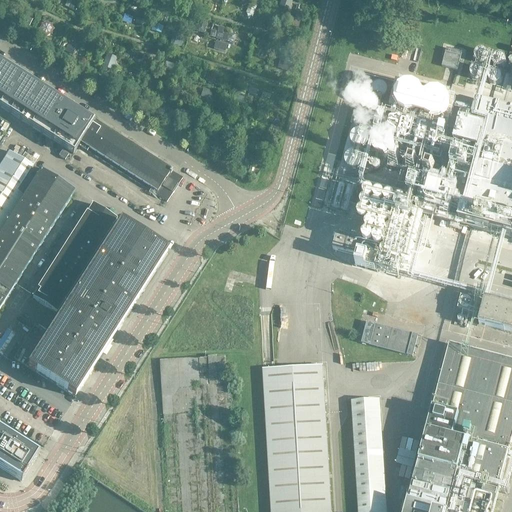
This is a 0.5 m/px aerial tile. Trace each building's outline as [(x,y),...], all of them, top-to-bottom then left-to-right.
[(288,0),(282,0),(280,8),(286,10),(286,11),(291,12),(294,4),(287,2),(288,0)] [(77,17),(79,3),(66,1),(64,15),(77,17)] [(256,7),(247,5),(245,13),(254,15),(256,7)] [(168,13),(158,11),(157,19),(166,21),(168,13)] [(132,16),(122,14),(121,22),(130,25),(132,16)] [(33,19),(23,15),(20,23),(30,27),(33,19)] [(210,19),(198,16),(194,28),(206,31),(210,19)] [(163,25),(153,23),(151,31),(161,33),(163,25)] [(229,29),(217,26),(214,38),(226,41),(229,29)] [(265,40),(252,41),(253,55),(265,54),(265,40)] [(225,44),(215,42),(213,50),(223,52),(225,44)] [(457,71),(462,53),(446,49),(442,67),(457,71)] [(141,52),(129,50),(127,63),(139,65),(141,52)] [(488,58),(488,57),(488,56),(487,55),(487,54),(486,53),(485,52),(484,51),(483,51),(481,51),(480,51),(479,51),(477,52),(476,53),(476,54),(475,55),(475,56),(475,57),(475,58),(475,59),(475,60),(475,61),(476,61),(477,62),(478,63),(479,64),(480,64),(482,64),(483,64),(484,64),(485,63),(486,62),(487,61),(488,60),(488,59),(488,58)] [(118,59),(106,55),(103,65),(115,69),(118,59)] [(504,60),(504,59),(503,57),(502,57),(501,56),(500,55),(499,55),(498,55),(496,55),(495,56),(494,56),(493,57),(492,58),(492,59),(491,60),(491,61),(491,62),(491,63),(491,64),(492,65),(493,66),(494,67),(495,68),(496,68),(498,68),(499,68),(500,68),(502,67),(503,66),(504,65),(504,64),(504,63),(504,62),(504,61),(504,60)] [(175,62),(163,60),(161,69),(174,72),(175,62)] [(94,123),(0,63),(0,108),(73,155),(79,146),(81,144),(80,144),(85,136),(94,123)] [(290,65),(280,63),(278,71),(288,73),(290,65)] [(483,76),(483,75),(484,75),(484,74),(484,73),(483,73),(483,72),(483,71),(482,70),(481,69),(481,68),(480,68),(479,68),(478,67),(476,67),(475,68),(474,68),(473,69),(472,70),(471,70),(471,71),(471,72),(470,72),(470,73),(470,74),(470,75),(471,76),(471,77),(472,78),(473,79),(474,80),(475,80),(476,80),(477,81),(478,80),(479,80),(481,79),(482,79),(482,78),(483,78),(483,76)] [(500,76),(499,75),(499,74),(498,74),(497,73),(496,72),(495,72),(494,72),(492,72),(490,72),(490,73),(489,74),(488,74),(488,75),(487,76),(487,77),(487,78),(487,79),(487,80),(487,81),(488,81),(488,83),(489,83),(490,84),(491,84),(491,85),(493,85),(494,85),(495,85),(497,84),(498,83),(499,82),(499,81),(500,81),(500,80),(500,79),(500,78),(500,77),(500,76)] [(217,77),(208,74),(206,82),(216,85),(217,77)] [(366,100),(372,78),(367,77),(361,98),(366,100)] [(255,88),(242,84),(239,94),(252,98),(255,88)] [(211,89),(198,86),(196,96),(209,99),(211,89)] [(385,99),(386,99),(387,98),(387,97),(387,96),(388,95),(388,94),(388,93),(388,92),(387,91),(387,90),(386,89),(386,88),(385,87),(384,87),(383,86),(382,86),(381,86),(380,86),(379,86),(378,86),(377,86),(376,87),(375,88),(374,88),(373,89),(373,90),(372,91),(372,92),(372,93),(372,94),(372,95),(372,96),(372,97),(373,98),(374,100),(375,100),(376,101),(378,101),(379,102),(380,102),(381,102),(382,101),(383,101),(384,100),(385,99)] [(273,92),(264,90),(262,98),(272,100),(273,92)] [(401,100),(401,101),(401,102),(401,103),(401,104),(401,105),(401,107),(402,108),(402,109),(403,110),(404,111),(405,112),(407,113),(408,113),(409,113),(410,113),(411,113),(413,113),(414,113),(415,113),(416,112),(417,111),(418,110),(419,109),(419,108),(420,107),(420,106),(420,105),(421,104),(420,102),(420,101),(420,100),(419,99),(418,97),(418,96),(417,96),(415,95),(414,94),(412,94),(411,93),(409,94),(407,94),(406,94),(405,95),(404,96),(403,97),(402,98),(401,100)] [(448,107),(447,106),(447,105),(446,104),(444,103),(443,102),(441,101),(440,101),(439,101),(437,101),(436,101),(434,102),(433,102),(431,103),(430,105),(430,106),(429,107),(429,108),(429,109),(429,110),(429,111),(429,112),(429,113),(429,114),(430,115),(430,116),(431,117),(432,118),(433,119),(434,119),(435,120),(436,120),(437,120),(438,120),(439,120),(440,120),(441,120),(443,119),(444,118),(445,118),(446,117),(447,116),(447,115),(447,114),(448,113),(448,112),(448,111),(448,110),(448,109),(448,108),(448,107)] [(511,113),(472,103),(470,111),(474,112),(451,198),(367,176),(366,180),(363,191),(381,196),(447,213),(445,221),(511,238),(511,113)] [(174,108),(160,104),(157,114),(171,118),(174,108)] [(270,110),(258,108),(256,120),(268,122),(270,110)] [(372,120),(372,119),(372,118),(371,117),(370,116),(369,115),(368,114),(367,114),(366,114),(364,114),(363,114),(362,115),(361,115),(360,116),(359,117),(359,118),(358,119),(358,120),(358,121),(358,123),(359,124),(360,125),(361,126),(362,127),(363,128),(364,128),(365,128),(366,128),(368,128),(369,127),(370,126),(371,125),(372,123),(372,122),(372,121),(372,120)] [(172,172),(142,153),(94,123),(85,136),(80,144),(81,144),(79,146),(94,156),(140,186),(140,185),(155,195),(170,174),(171,174),(172,172)] [(369,139),(369,138),(369,137),(368,136),(368,135),(367,134),(366,133),(364,132),(363,131),(361,131),(359,131),(358,131),(356,132),(355,133),(354,133),(353,134),(353,135),(352,136),(352,137),(351,138),(351,139),(351,140),(351,141),(351,142),(351,143),(352,144),(353,146),(354,147),(356,148),(357,149),(358,149),(359,149),(360,150),(361,150),(361,149),(362,149),(364,149),(365,148),(366,148),(367,147),(367,146),(368,145),(369,144),(369,143),(369,142),(369,141),(369,140),(369,139)] [(389,139),(388,138),(387,137),(386,136),(385,136),(383,136),(381,136),(380,136),(379,136),(377,137),(376,138),(375,139),(374,140),(373,141),(373,142),(373,143),(373,144),(373,145),(373,146),(373,147),(373,148),(373,149),(374,150),(375,151),(375,152),(376,152),(377,153),(378,153),(379,154),(380,154),(381,154),(382,154),(383,154),(384,154),(385,153),(386,153),(387,152),(388,152),(389,151),(390,150),(390,149),(391,148),(391,147),(391,146),(391,145),(391,144),(391,143),(391,142),(390,141),(390,140),(389,139)] [(227,141),(213,137),(209,149),(223,153),(227,141)] [(65,161),(68,155),(62,151),(58,157),(65,161)] [(0,181),(17,193),(32,168),(9,153),(0,166),(0,181)] [(363,158),(362,157),(362,156),(361,155),(359,154),(358,153),(356,153),(355,153),(353,153),(352,153),(351,154),(349,154),(348,155),(347,156),(347,157),(346,158),(346,159),(346,160),(345,161),(345,162),(345,163),(346,164),(346,165),(346,166),(347,167),(348,169),(349,169),(350,170),(351,171),(352,171),(353,171),(354,171),(355,171),(356,171),(358,171),(359,170),(360,169),(361,169),(362,167),(363,166),(363,165),(363,164),(364,163),(364,162),(364,161),(363,160),(363,159),(363,158)] [(400,168),(402,160),(403,160),(404,158),(401,157),(401,159),(392,156),(392,155),(391,154),(390,157),(391,157),(389,165),(388,165),(387,167),(389,168),(389,167),(398,169),(398,170),(400,171),(401,169),(400,168)] [(258,155),(249,156),(249,168),(259,167),(258,155)] [(416,173),(418,164),(419,165),(420,162),(418,162),(417,163),(409,161),(409,159),(407,159),(407,161),(408,162),(405,170),(404,170),(404,172),(406,172),(406,171),(414,173),(414,175),(416,175),(417,173),(416,173)] [(380,164),(380,163),(379,162),(378,161),(377,161),(376,161),(375,161),(374,161),(373,161),(373,162),(372,162),(372,163),(371,164),(371,165),(371,166),(371,167),(372,168),(373,169),(373,170),(374,170),(376,170),(378,170),(379,169),(380,168),(380,167),(381,167),(381,166),(381,165),(381,164),(380,164)] [(433,177),(436,169),(437,167),(435,166),(435,168),(426,165),(427,164),(425,164),(424,166),(425,166),(423,174),(422,174),(421,177),(423,177),(424,176),(432,178),(431,179),(434,180),(434,178),(433,177)] [(15,287),(74,194),(40,172),(40,173),(34,169),(19,192),(25,196),(0,234),(0,310),(15,287)] [(167,203),(182,179),(172,172),(171,174),(170,174),(155,195),(167,203)] [(0,231),(22,196),(17,193),(0,181),(0,231)] [(60,317),(120,223),(116,221),(116,220),(92,205),(32,299),(60,317)] [(146,287),(167,254),(167,255),(167,254),(120,223),(60,317),(27,368),(75,398),(146,287)] [(333,250),(369,259),(378,262),(382,246),(337,234),(333,250)] [(511,333),(511,307),(485,301),(479,325),(511,333)] [(47,332),(56,319),(47,313),(38,327),(47,332)] [(412,357),(418,337),(367,323),(362,344),(412,357)] [(7,330),(0,342),(0,353),(8,358),(20,338),(7,330)] [(509,452),(511,440),(511,361),(449,345),(427,431),(462,440),(509,452)] [(197,413),(195,383),(225,381),(223,358),(159,362),(163,415),(197,413)] [(331,511),(323,367),(263,370),(271,511),(331,511)] [(383,511),(377,401),(352,402),(359,511),(383,511)] [(38,456),(37,456),(2,433),(0,431),(0,469),(21,483),(38,456)] [(493,511),(509,452),(462,440),(455,469),(419,460),(405,511),(493,511)]
